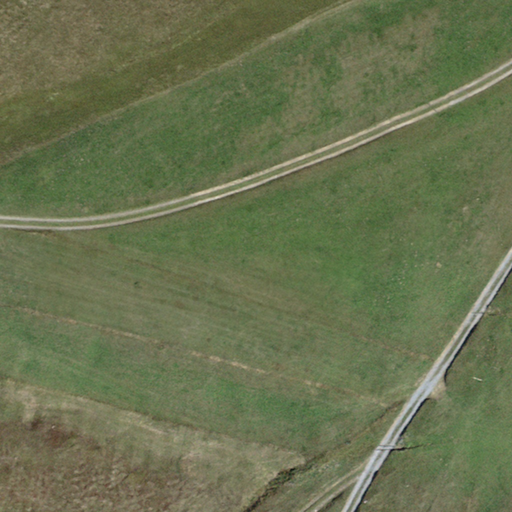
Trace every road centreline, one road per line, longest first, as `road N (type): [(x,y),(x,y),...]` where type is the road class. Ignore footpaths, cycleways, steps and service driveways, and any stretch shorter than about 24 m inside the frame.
road 1 (track): [(511,64),(277,184),(79,227),(0,223)]
road 2 (track): [(511,264),(353,511)]
